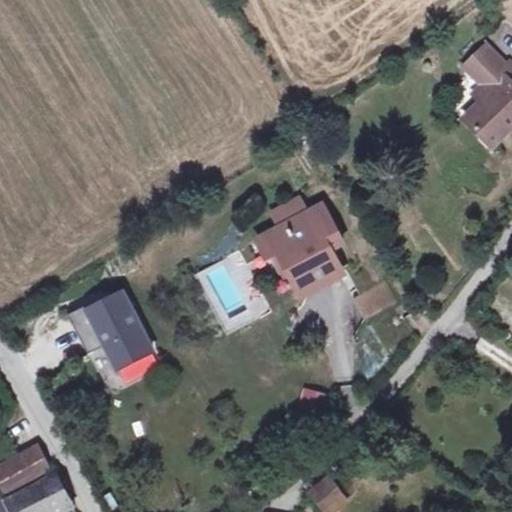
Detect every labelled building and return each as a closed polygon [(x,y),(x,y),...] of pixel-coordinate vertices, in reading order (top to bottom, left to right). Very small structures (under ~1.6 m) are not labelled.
[(506,67),(487,47),(466,68),(483,86),(491,93),(482,102),(465,118),(493,147),(511,128),(511,84),(511,83),(511,64),(510,63),(506,67)] [(482,102),(491,93),(483,86),(475,94),(482,102)] [(394,185),(382,194),(391,206),(404,197),(394,185)] [(283,228),(308,214),(300,200),(275,214),(283,228)] [(302,294),(340,273),(328,252),(342,244),(323,207),(308,214),(283,228),(259,240),(270,260),(276,257),(280,255),(292,275),(302,294)] [(287,277),(292,275),(280,255),(276,257),(287,277)] [(93,303),(69,316),(89,353),(106,345),(118,368),(152,351),(122,294),(96,307),(93,303)] [(40,448),(0,470),(0,471),(12,491),(50,471),(40,448)] [(4,502),(0,493),(0,511),(63,511),(75,506),(57,474),(4,502)] [(332,478),(313,493),(327,511),(330,511),(348,498),(332,478)]
